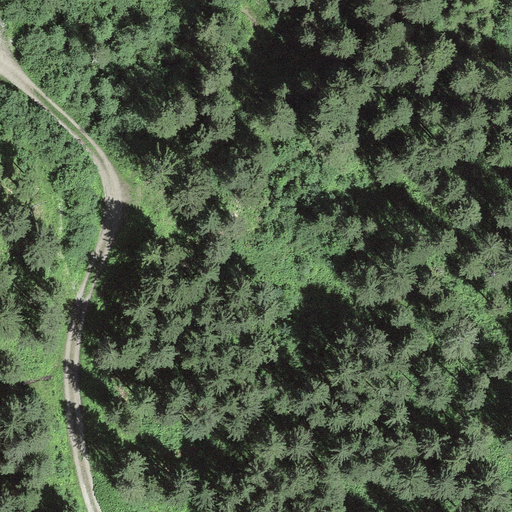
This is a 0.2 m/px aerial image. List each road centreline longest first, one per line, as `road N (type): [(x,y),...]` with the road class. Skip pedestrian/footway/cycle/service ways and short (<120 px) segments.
road 1 (track): [(0,64),(101,152),(117,178),(120,199),(80,315),(75,386),(97,511)]
road 2 (track): [(0,146),(34,158),(59,186),(64,263),(90,291)]
